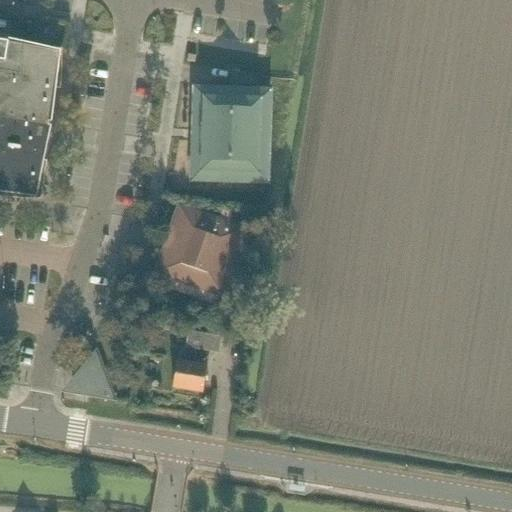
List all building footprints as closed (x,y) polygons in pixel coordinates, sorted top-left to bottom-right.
[(0,117),(42,125),(49,126),(55,91),(58,92),(61,72),(58,72),(61,51),(24,45),(24,48),(0,44),(0,117)] [(266,97),(267,77),(232,71),(230,86),(249,89),(248,97),(237,96),(237,95),(229,95),(229,96),(198,95),(197,130),(195,130),(195,139),(197,139),(196,174),(265,176),(268,97),(266,97)] [(49,126),(42,125),(0,117),(0,191),(0,192),(0,195),(19,198),(20,195),(41,198),(47,161),(43,161),(49,126)] [(248,251),(259,221),(232,211),(226,228),(182,213),(175,235),(169,233),(164,246),(170,248),(162,270),(182,277),(180,283),(198,289),(200,284),(220,290),(227,268),(233,270),(238,257),(232,255),(235,247),(248,251)] [(220,352),(222,337),(190,332),(187,347),(187,348),(197,350),(194,365),(178,363),(173,387),(203,392),(208,368),(207,367),(209,351),(220,353),(220,352)] [(115,400),(113,393),(97,352),(73,382),(77,394),(90,396),(115,400)]
